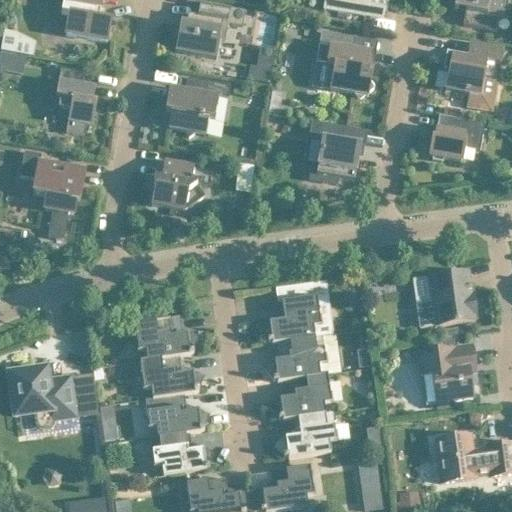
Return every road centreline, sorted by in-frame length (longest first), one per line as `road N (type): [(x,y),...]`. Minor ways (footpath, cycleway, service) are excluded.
road 1 (residential): [(101,286),(152,0)]
road 2 (residential): [(375,244),(417,0)]
road 3 (residential): [(240,463),(215,265)]
road 4 (residential): [(215,265),(375,244)]
road 5 (residential): [(375,244),(498,222)]
